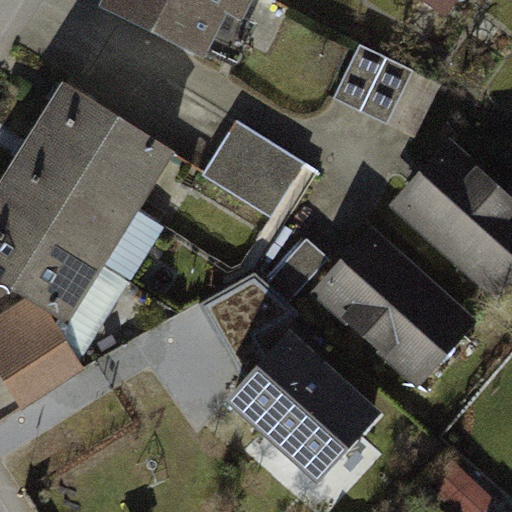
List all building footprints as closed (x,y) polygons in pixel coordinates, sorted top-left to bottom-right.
[(117,0),(113,9),(203,55),(226,11),(241,18),(250,0),(117,0)] [(464,0),(424,0),(454,18),(464,0)] [(425,74),(370,46),(341,101),(397,130),(425,74)] [(71,86),(35,143),(135,206),(171,148),(71,86)] [(242,120),(210,175),(282,218),(315,163),(242,120)] [(35,143),(0,200),(101,261),(135,206),(35,143)] [(511,196),(457,150),(412,204),(511,288),(511,196)] [(0,200),(0,277),(67,318),(101,261),(0,200)] [(389,236),(333,296),(429,387),(485,327),(389,236)] [(291,318),(225,394),(323,479),(389,403),(291,318)] [(38,460),(72,511),(191,511),(121,405),(38,460)]
